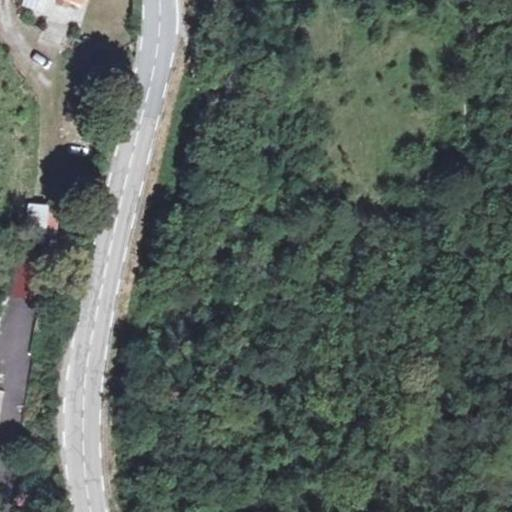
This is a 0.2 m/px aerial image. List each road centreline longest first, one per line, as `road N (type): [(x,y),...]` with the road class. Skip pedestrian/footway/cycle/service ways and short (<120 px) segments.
road 1 (secondary): [(154,0),(152,54),(91,331),(83,408),(96,511)]
road 2 (track): [(11,511),(5,454),(30,303)]
